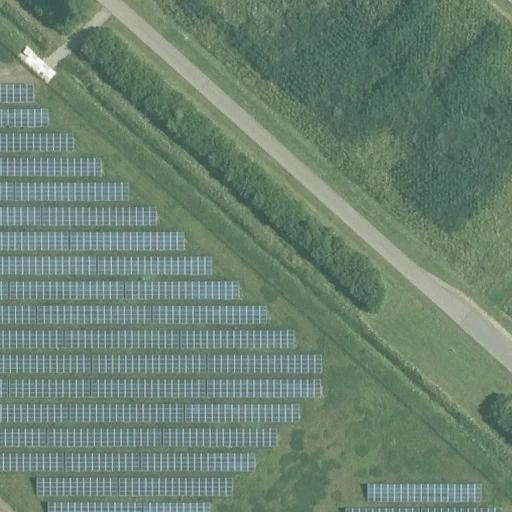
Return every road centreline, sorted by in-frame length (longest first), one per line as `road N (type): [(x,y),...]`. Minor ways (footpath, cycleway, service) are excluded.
road 1 (unclassified): [(511,366),(107,0)]
road 2 (track): [(111,3),(61,53),(0,72)]
